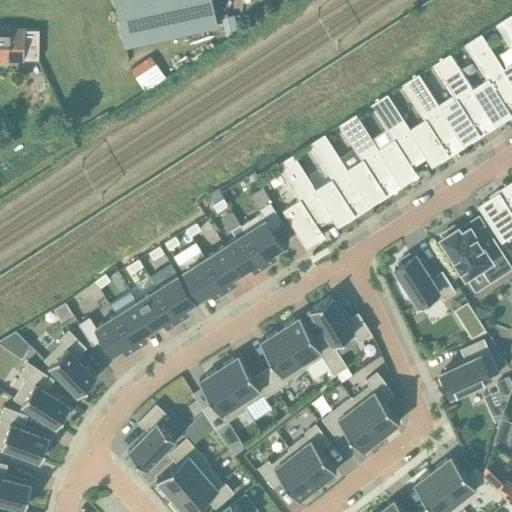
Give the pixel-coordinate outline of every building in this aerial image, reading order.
[(218,23),(213,0),(115,0),(125,44),(218,23)] [(511,12),(496,23),(511,47),(511,61),(504,67),(503,67),(511,81),(511,12)] [(235,13),(222,16),(225,32),(238,29),(235,13)] [(0,58),(38,60),(39,30),(0,28),(0,58)] [(465,43),(487,78),(472,87),(472,88),(488,112),(487,113),(495,124),(511,113),(503,100),(507,98),(508,99),(511,96),(511,81),(503,67),(504,67),(481,32),(465,43)] [(434,63),(456,98),(441,107),(441,108),(456,132),(456,133),(463,144),(480,133),(472,120),(475,118),(476,119),(487,113),(488,112),(472,88),(472,87),(450,52),(434,63)] [(129,67),(104,82),(118,104),(142,88),(129,67)] [(403,83),(425,118),(410,127),(409,128),(425,152),(424,153),(432,165),(449,153),(441,140),(444,138),(445,139),(456,133),(456,132),(441,108),(441,107),(419,72),(403,83)] [(371,103),(394,138),(379,147),(378,148),(394,172),(393,173),(401,185),(414,176),(414,177),(418,174),(416,169),(415,170),(409,160),(413,158),(414,159),(424,153),(425,152),(409,128),(410,127),(388,92),(371,103)] [(65,112),(52,118),(58,131),(71,125),(65,112)] [(340,123),(362,158),(347,167),(347,168),(362,192),(362,193),(369,205),(386,194),(378,180),(381,178),(382,180),(393,173),(394,172),(378,148),(379,147),(356,112),(340,123)] [(309,143),(331,178),(316,188),(315,188),(331,213),(330,213),(338,225),(355,214),(347,201),(350,198),(351,200),(362,193),(362,192),(347,168),(347,167),(325,133),(309,143)] [(277,163),(299,198),(283,209),(307,245),(320,236),(320,237),(324,234),(322,230),(321,230),(315,221),(319,219),(320,220),(330,213),(331,213),(315,188),(316,188),(293,153),(277,163)] [(511,198),(510,200),(511,201),(507,204),(499,190),(478,204),(502,240),(511,233),(511,198)] [(214,203),(218,210),(228,203),(223,197),(214,203)] [(261,211),(241,224),(266,264),(276,257),(272,251),(283,244),(274,229),(284,222),(270,201),(260,207),(261,211)] [(187,227),(191,234),(201,228),(196,221),(187,227)] [(441,236),(454,257),(452,259),(460,271),(463,270),(466,275),(480,266),(490,281),(511,266),(511,265),(485,222),(474,230),(470,224),(462,230),(458,225),(456,227),(454,224),(442,232),(443,235),(441,236)] [(225,243),(242,270),(252,264),(256,270),(266,264),(241,224),(240,224),(244,231),(225,243)] [(165,240),(170,247),(179,241),(175,234),(165,240)] [(242,270),(225,243),(205,256),(201,249),(200,249),(226,289),(236,283),(232,277),(242,270)] [(150,250),(154,257),(164,251),(159,244),(150,250)] [(226,289),(200,249),(179,263),(201,297),(212,290),(215,296),(226,289)] [(400,281),(408,293),(411,292),(422,308),(443,295),(444,297),(456,290),(442,269),(431,276),(416,252),(412,255),(410,252),(397,260),(399,263),(397,264),(395,266),(403,279),(400,281)] [(129,263),(133,270),(143,264),(139,257),(129,263)] [(96,279),(101,285),(110,278),(105,272),(96,279)] [(157,286),(178,319),(188,313),(184,307),(185,306),(195,300),(178,273),(157,286)] [(178,319),(157,286),(137,299),(154,326),(164,320),(168,326),(178,319)] [(325,329),(336,347),(356,334),(359,340),(372,332),(358,310),(347,317),(332,294),(311,307),(320,323),(325,329)] [(137,299),(117,312),(138,345),(148,339),(144,333),(154,326),(137,299)] [(468,300),(454,309),(472,337),(487,330),(468,300)] [(65,301),(54,307),(61,318),(72,312),(65,301)] [(127,352),(138,345),(117,312),(113,314),(96,325),(90,315),(79,322),(93,344),(103,337),(113,352),(124,345),(127,352)] [(347,365),(325,329),(314,336),(310,329),(300,314),(280,327),(291,344),(306,367),(307,366),(306,365),(322,354),(334,373),(337,371),(347,365)] [(264,368),(277,388),(288,381),(287,379),(290,377),(306,367),(291,344),(280,327),(260,339),(274,361),(264,368)] [(69,328),(58,338),(61,341),(44,358),(71,385),(79,393),(97,375),(77,355),(87,346),(69,328)] [(16,330),(0,339),(0,343),(22,357),(30,344),(16,330)] [(461,347),(466,359),(450,366),(441,370),(441,372),(443,375),(442,376),(440,377),(446,390),(449,389),(451,393),(465,387),(466,390),(480,384),(478,381),(480,380),(500,371),(484,336),(479,338),(461,347)] [(219,365),(233,386),(245,405),(265,393),(266,395),(277,388),(264,368),(253,374),(246,362),(240,353),(219,365)] [(47,388),(55,377),(28,360),(20,373),(27,377),(14,397),(47,418),(57,425),(71,403),(47,388)] [(219,365),(199,378),(213,400),(203,406),(216,427),(226,420),(221,412),(240,400),(244,406),(245,405),(233,386),(219,365)] [(347,365),(337,371),(342,380),(353,373),(347,365)] [(351,395),(381,434),(400,420),(384,399),(394,391),(377,369),(366,378),(370,383),(353,396),(352,394),(351,395)] [(499,388),(483,395),(497,426),(511,387),(511,380),(509,374),(495,380),(499,388)] [(381,434),(351,395),(322,417),(337,436),(347,428),(363,449),(381,434)] [(197,400),(188,405),(194,413),(202,408),(197,400)] [(128,449),(146,467),(176,437),(158,419),(166,411),(156,402),(139,420),(148,429),(128,449)] [(50,435),(23,425),(28,413),(4,404),(0,416),(0,417),(1,418),(0,420),(0,443),(17,450),(41,459),(50,435)] [(495,440),(511,444),(511,440),(511,417),(502,414),(495,440)] [(289,446),(318,483),(336,469),(321,448),(330,441),(316,422),(305,430),(306,432),(289,446)] [(177,461),(157,477),(173,496),(198,474),(210,463),(187,436),(169,451),(177,461)] [(289,446),(288,446),(289,448),(277,457),(271,462),(269,458),(259,466),(273,485),(283,477),(299,498),(318,483),(289,446)] [(452,453),(433,467),(462,505),(480,491),(482,493),(492,485),(477,466),(467,473),(452,453)] [(32,482),(4,475),(8,462),(0,460),(0,499),(26,506),(32,482)] [(198,474),(173,496),(186,511),(189,511),(208,497),(216,506),(228,496),(234,490),(225,480),(223,481),(209,465),(211,464),(210,463),(198,474)] [(433,467),(414,482),(430,503),(421,509),(422,511),(452,511),(462,505),(433,467)] [(505,478),(498,488),(508,499),(511,500),(511,482),(509,480),(505,478)] [(406,511),(395,497),(377,511),(422,511),(421,509),(417,511),(406,511)] [(245,511),(235,498),(215,511),(245,511)]
